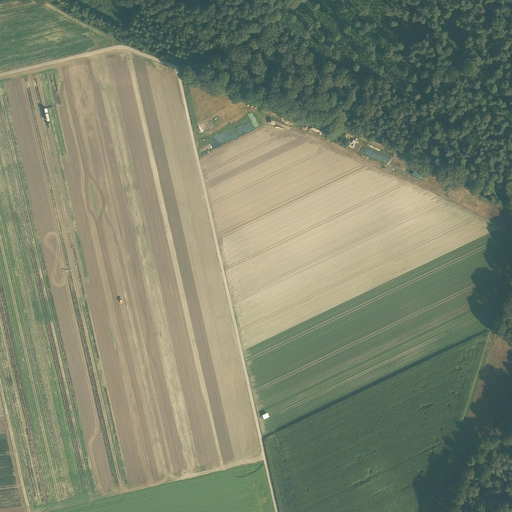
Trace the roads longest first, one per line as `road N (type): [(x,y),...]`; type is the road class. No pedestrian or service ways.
road 1 (track): [(176,67),(276,511)]
road 2 (track): [(511,213),(403,156),(176,67)]
road 3 (track): [(441,511),(440,493),(511,272)]
road 4 (track): [(0,75),(121,45),(176,67)]
road 5 (track): [(176,67),(243,41),(311,0)]
road 6 (track): [(28,511),(0,386)]
